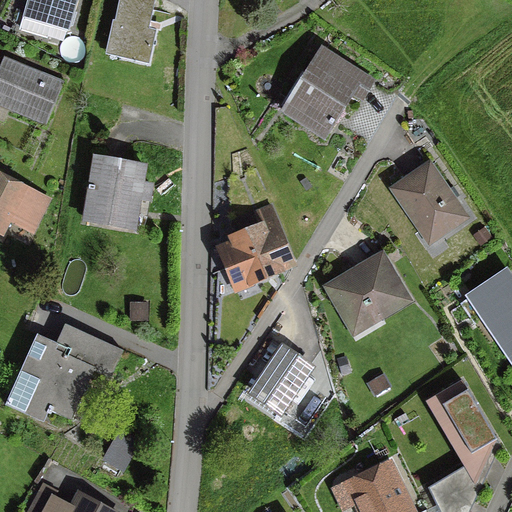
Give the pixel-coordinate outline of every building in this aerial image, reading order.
[(27,0),(23,17),(19,29),(42,36),(46,23),(64,29),(72,0),(27,0)] [(117,0),(112,23),(123,26),(116,58),(146,64),(153,31),(146,29),(152,0),(117,0)] [(370,83),(318,51),(281,111),(322,137),(350,93),(360,100),(370,83)] [(0,106),(42,124),(58,83),(2,60),(0,66),(0,106)] [(139,184),(142,167),(92,158),(88,186),(86,186),(86,190),(87,190),(84,210),(107,214),(106,225),(131,229),(136,199),(146,201),(149,186),(139,184)] [(403,180),(390,190),(426,243),(464,218),(451,199),(456,196),(451,188),(445,191),(427,164),(403,180)] [(29,230),(44,201),(0,178),(0,228),(5,218),(29,230)] [(218,251),(233,288),(277,270),(275,265),(289,259),(268,207),(253,214),(259,228),(230,239),(232,245),(218,251)] [(380,254),(352,271),(323,288),(346,327),(374,311),(377,316),(406,299),(380,254)] [(479,261),(486,269),(492,265),(485,256),(479,261)] [(511,284),(504,274),(467,300),(511,363),(511,284)] [(144,306),(134,306),(134,317),(144,317),(144,306)] [(118,356),(120,351),(62,325),(54,344),(35,335),(18,371),(19,372),(4,405),(40,421),(44,413),(48,415),(49,412),(69,421),(70,419),(68,418),(89,371),(108,379),(118,356)] [(280,351),(260,381),(252,393),(278,410),(306,369),(280,351)] [(337,362),(340,373),(346,371),(343,360),(337,362)] [(386,387),(380,377),(367,384),(373,395),(386,387)] [(465,511),(501,443),(462,382),(422,404),(459,466),(426,487),(438,511),(465,511)] [(129,440),(124,437),(122,440),(118,438),(105,461),(119,468),(132,446),(127,443),(129,440)] [(398,511),(378,467),(346,481),(359,511),(398,511)] [(109,511),(78,495),(71,509),(52,498),(50,501),(38,494),(27,511),(109,511)]
